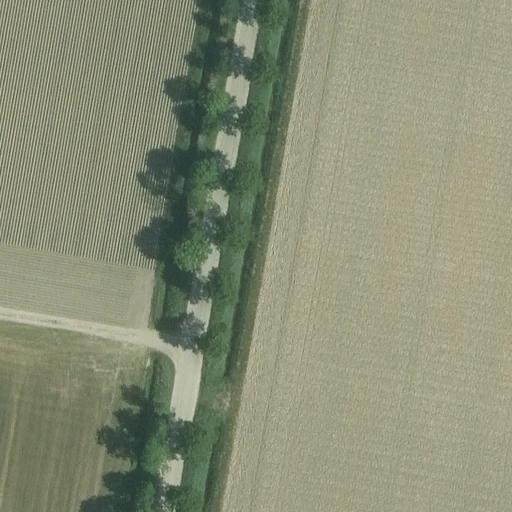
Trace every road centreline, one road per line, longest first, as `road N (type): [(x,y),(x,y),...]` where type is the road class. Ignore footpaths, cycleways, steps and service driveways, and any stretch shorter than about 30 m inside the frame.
road 1 (unclassified): [(162,511),(249,0)]
road 2 (track): [(0,312),(188,347)]
